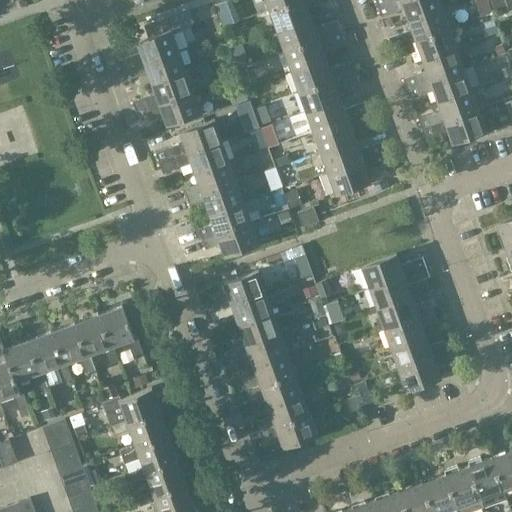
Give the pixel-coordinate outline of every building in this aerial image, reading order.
[(265,0),(269,9),(293,0),(265,0)] [(276,29),(309,17),(305,6),(323,0),(293,0),(269,9),(276,29)] [(439,6),(437,0),(393,0),(376,6),(379,17),(402,8),(406,18),(439,6)] [(469,0),(473,10),(483,6),(480,0),(469,0)] [(118,60),(121,70),(178,49),(171,30),(174,31),(179,31),(186,28),(189,25),(192,21),(188,8),(182,10),(180,4),(145,17),(147,22),(143,24),(147,37),(137,41),(141,51),(118,60)] [(387,37),(390,47),(447,27),(439,6),(406,18),(410,29),(387,37)] [(313,27),(309,17),(276,29),(283,49),(340,29),(336,19),(313,27)] [(418,49),(421,59),(454,47),(447,27),(390,47),(394,57),(418,49)] [(283,49),(291,69),(324,57),(320,47),(343,39),(340,29),(283,49)] [(454,47),(421,59),(425,69),(402,78),(405,88),(462,67),(454,47)] [(178,49),(121,70),(125,80),(148,72),(151,82),(186,69),(183,64),(190,61),(185,49),(179,51),(178,49)] [(324,57),(291,69),(298,90),(347,72),(343,62),(328,68),(324,57)] [(254,79),(251,67),(242,70),(245,81),(254,79)] [(469,88),(462,67),(405,88),(409,98),(432,89),(436,100),(469,88)] [(136,110),(144,107),(193,89),(186,69),(151,82),(155,92),(133,100),(136,110)] [(354,69),(347,72),(298,90),(305,110),(339,98),(335,88),(358,79),(354,69)] [(469,88),(436,100),(439,110),(416,118),(419,129),(476,108),(469,88)] [(200,110),(193,89),(144,107),(147,117),(162,112),(166,122),(200,110)] [(313,130),(368,110),(364,100),(342,108),(339,98),(305,110),(313,130)] [(484,129),(476,108),(419,129),(423,139),(447,131),(450,142),(484,129)] [(372,120),(368,110),(313,130),(320,151),(353,139),(350,128),(372,120)] [(266,114),(255,118),(257,125),(269,121),(266,114)] [(254,116),(240,121),(244,131),(247,130),(258,126),(257,125),(255,118),(254,116)] [(159,161),(221,139),(213,118),(180,130),(184,141),(155,151),(159,161)] [(225,144),(238,139),(234,126),(221,131),(225,144)] [(258,126),(247,130),(249,135),(260,132),(259,129),(258,126)] [(191,161),(195,172),(228,160),(221,139),(159,161),(163,172),(191,161)] [(328,171),(382,151),(379,141),(357,149),(353,139),(320,151),(328,171)] [(386,160),(382,151),(328,171),(335,192),(368,180),(364,168),(386,160)] [(277,165),(289,161),(286,153),(274,157),(277,165)] [(236,180),(228,160),(195,172),(199,182),(183,188),(186,198),(236,180)] [(210,213),(243,200),(254,196),(251,188),(245,190),(244,193),(241,194),(237,183),(243,181),(242,178),(236,180),(186,198),(190,208),(206,202),(210,213)] [(289,207),(301,203),(296,188),(283,193),(289,207)] [(197,228),(201,239),(251,221),(243,200),(210,213),(213,223),(197,228)] [(302,225),(318,219),(313,205),(297,211),(302,225)] [(286,210),(276,213),(279,223),(289,219),(286,210)] [(511,215),(495,222),(503,246),(511,243),(511,215)] [(258,241),(251,221),(201,239),(205,249),(220,243),(224,253),(258,241)] [(511,243),(503,246),(511,269),(511,243)] [(369,285),(426,264),(422,254),(399,263),(395,251),(361,264),(369,285)] [(312,273),(304,253),(293,257),(300,277),(311,273),(312,273)] [(369,285),(376,305),(410,293),(406,283),(429,274),(426,264),(369,285)] [(213,298),(216,308),(265,290),(257,269),(224,281),(228,292),(213,298)] [(315,283),(320,298),(331,293),(326,279),(315,283)] [(314,283),(298,289),(302,298),(317,293),(314,283)] [(265,290),(216,308),(208,310),(212,320),(235,312),(239,322),(272,310),(265,290)] [(316,293),(307,296),(309,302),(318,299),(316,293)] [(410,293),(376,305),(384,325),(432,308),(429,298),(414,304),(410,293)] [(121,303),(96,312),(107,344),(112,343),(126,338),(131,354),(140,351),(134,334),(132,335),(121,303)] [(437,319),(432,308),(384,325),(391,346),(425,333),(421,324),(437,319)] [(227,338),(231,348),(279,331),(272,310),(239,322),(243,332),(227,338)] [(107,344),(96,312),(72,321),(84,353),(88,351),(102,346),(108,362),(117,359),(112,343),(107,344)] [(313,319),(316,327),(325,323),(322,316),(313,319)] [(94,367),(88,351),(84,353),(72,321),(48,329),(60,361),(65,360),(79,355),(84,371),(94,367)] [(70,376),(65,360),(60,361),(48,329),(24,338),(35,370),(40,368),(46,385),(70,376)] [(279,331),(231,348),(223,351),(227,361),(250,353),(253,363),(287,351),(279,331)] [(312,347),(331,341),(328,332),(309,338),(312,347)] [(425,333),(391,346),(398,366),(447,348),(444,340),(429,345),(425,333)] [(35,370),(24,338),(1,346),(6,358),(6,357),(14,378),(31,372),(37,388),(46,385),(40,368),(35,370)] [(451,359),(447,348),(398,366),(406,387),(439,375),(436,365),(451,359)] [(287,351),(253,363),(257,374),(242,380),(245,389),(294,371),(287,351)] [(356,353),(356,363),(378,364),(379,354),(356,353)] [(6,358),(0,359),(0,395),(11,392),(17,408),(27,404),(21,387),(17,388),(14,378),(6,357),(6,358)] [(265,394),(268,404),(302,391),(294,371),(245,389),(249,400),(265,394)] [(355,394),(359,404),(371,400),(364,380),(351,385),(355,394)] [(113,382),(102,386),(106,397),(117,393),(113,382)] [(120,404),(125,418),(127,423),(159,411),(150,386),(119,397),(118,394),(101,400),(105,410),(120,404)] [(260,430),(309,412),(302,391),(268,404),(272,414),(256,420),(260,430)] [(98,402),(95,393),(84,397),(87,406),(98,402)] [(355,394),(345,398),(349,410),(359,407),(359,404),(355,394)] [(27,404),(17,408),(20,415),(30,411),(27,404)] [(49,405),(40,408),(43,416),(52,413),(49,405)] [(135,447),(168,435),(159,411),(127,423),(125,418),(110,424),(114,434),(129,428),(134,442),(135,447)] [(317,433),(309,412),(260,430),(264,440),(279,434),(283,445),(317,433)] [(41,424),(46,437),(68,429),(63,416),(41,424)] [(46,437),(50,450),(72,442),(68,429),(46,437)] [(139,456),(142,465),(144,470),(176,458),(168,435),(135,447),(134,442),(118,447),(123,461),(139,456)] [(7,437),(0,439),(0,452),(5,465),(16,461),(7,437)] [(50,450),(54,461),(77,453),(72,442),(50,450)] [(511,448),(491,456),(503,488),(511,484),(511,448)] [(77,453),(54,461),(59,473),(81,465),(77,453)] [(505,495),(503,488),(491,456),(480,460),(479,456),(466,461),(468,464),(479,496),(482,504),(505,495)] [(152,494),(185,482),(176,458),(144,470),(142,465),(127,471),(130,480),(146,475),(151,489),(152,494)] [(443,469),(444,473),(456,505),(479,496),(468,464),(457,468),(455,465),(443,469)] [(85,477),(81,465),(59,473),(63,485),(85,477)] [(444,473),(421,481),(432,511),(435,511),(456,505),(444,473)] [(89,489),(85,477),(63,485),(67,497),(89,489)] [(432,511),(421,481),(398,490),(405,511),(432,511)] [(176,511),(194,506),(185,482),(152,494),(151,489),(135,495),(139,505),(154,499),(158,511),(176,511)] [(67,497),(72,509),(94,501),(89,489),(67,497)] [(405,511),(398,490),(374,498),(379,511),(405,511)] [(33,511),(28,497),(17,501),(20,511),(33,511)] [(379,511),(374,498),(351,507),(352,511),(379,511)] [(20,511),(17,501),(6,505),(8,511),(20,511)] [(97,511),(94,501),(72,509),(72,511),(97,511)]
